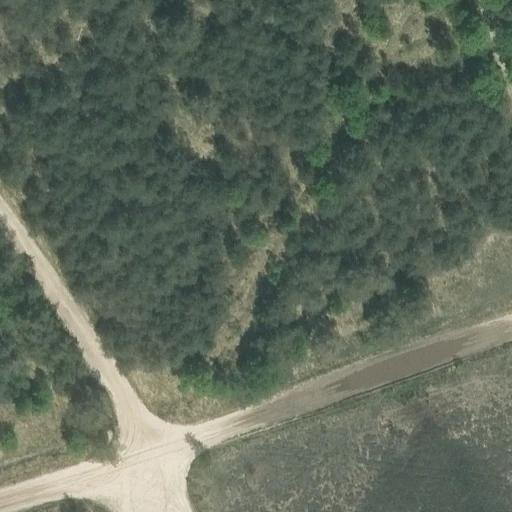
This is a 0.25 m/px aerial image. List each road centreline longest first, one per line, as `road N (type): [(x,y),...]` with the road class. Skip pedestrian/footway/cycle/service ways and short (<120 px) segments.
road 1 (track): [(511,337),(0,503)]
road 2 (track): [(0,222),(154,455)]
